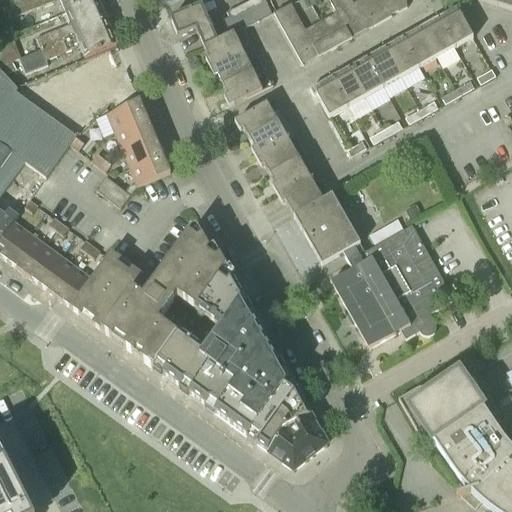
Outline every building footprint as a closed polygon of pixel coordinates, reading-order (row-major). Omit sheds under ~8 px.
[(27,0),(0,0),(0,7),(1,10),(12,6),(12,5),(27,0)] [(96,0),(27,0),(12,5),(12,6),(17,18),(53,4),(55,1),(54,0),(59,0),(66,15),(97,2),(96,0)] [(195,32),(204,49),(240,32),(272,17),(264,0),(257,0),(227,14),(229,20),(222,23),(217,11),(206,16),(202,8),(170,21),(178,39),(195,32)] [(319,0),(309,0),(308,1),(312,9),(321,4),(319,0)] [(366,31),(352,6),(350,1),(349,0),(327,0),(336,14),(321,23),(335,50),(352,41),(351,39),(366,31)] [(367,0),(362,0),(352,6),(366,31),(367,33),(392,19),(391,17),(398,13),(399,15),(407,10),(406,0),(367,0)] [(511,0),(478,0),(478,1),(511,11),(511,0)] [(97,2),(66,15),(71,27),(37,41),(41,52),(106,24),(97,2)] [(311,9),(307,2),(298,7),(302,15),(311,9)] [(335,50),(321,23),(305,32),(292,7),(274,16),(303,68),(304,68),(303,66),(318,58),(319,60),(335,50)] [(459,9),(438,21),(455,51),(473,41),(460,18),(463,16),(459,9)] [(455,51),(438,21),(420,31),(437,61),(455,51)] [(106,24),(41,52),(45,63),(80,48),(85,61),(116,48),(106,24)] [(437,61),(420,31),(402,41),(419,71),(437,61)] [(204,49),(204,50),(213,69),(243,56),(239,47),(230,52),(225,42),(234,37),(241,34),(240,32),(204,49)] [(384,51),(401,81),(419,71),(402,41),(384,51)] [(367,61),(383,91),(401,81),(384,51),(367,61)] [(41,52),(22,59),(29,75),(47,67),(45,63),(41,52)] [(243,56),(213,69),(222,89),(252,74),(243,78),(238,68),(247,64),(243,56)] [(349,71),(366,101),(383,91),(367,61),(349,71)] [(366,101),(349,71),(331,81),(348,111),(366,101)] [(0,200),(2,198),(26,166),(46,181),(70,148),(75,141),(77,139),(15,95),(18,91),(0,72),(0,200)] [(495,80),(492,73),(477,81),(481,88),(495,80)] [(252,74),(222,89),(231,108),(229,109),(229,110),(269,91),(268,90),(262,93),(258,85),(249,90),(244,79),(253,75),(252,74)] [(331,81),(310,92),(314,100),(317,98),(329,121),(348,111),(331,81)] [(456,93),(460,100),(474,92),(470,85),(456,93)] [(460,100),(456,93),(441,101),(445,108),(460,100)] [(248,142),(277,126),(277,125),(268,130),(263,120),(272,115),(267,107),(274,103),(273,103),(235,125),(236,126),(238,125),(248,142)] [(114,136),(147,122),(140,104),(107,117),(114,136)] [(419,113),(423,120),(438,112),(434,105),(419,113)] [(423,120),(419,113),(405,121),(409,128),(423,120)] [(147,122),(114,136),(122,154),(155,140),(147,122)] [(384,133),(388,140),(402,132),(398,125),(384,133)] [(259,161),(288,144),(283,136),(275,141),(269,131),(278,126),(277,126),(248,142),(259,161)] [(388,140),(384,133),(369,141),(373,148),(388,140)] [(129,172),(162,158),(155,140),(122,154),(129,172)] [(75,141),(70,148),(78,154),(84,147),(75,141)] [(259,161),(270,179),(299,162),(298,162),(290,167),(284,157),(293,152),(288,144),(259,161)] [(362,145),(347,154),(351,161),(366,152),(362,145)] [(98,170),(104,163),(97,157),(92,165),(98,170)] [(125,195),(130,199),(137,190),(170,176),(162,158),(129,172),(136,186),(129,189),(125,195)] [(299,162),(270,179),(281,198),(309,181),(304,172),(296,177),(290,168),(299,163),(299,162)] [(104,163),(98,170),(105,175),(111,168),(104,163)] [(130,199),(125,195),(106,180),(95,193),(120,212),(130,199)] [(294,221),(330,200),(329,199),(322,203),(309,181),(281,198),(285,206),(287,204),(294,217),(292,218),(294,221)] [(0,245),(14,226),(19,220),(18,219),(23,212),(2,198),(0,200),(0,245)] [(348,265),(365,255),(333,201),(332,199),(330,200),(294,221),(322,270),(343,258),(348,265)] [(31,217),(38,208),(31,203),(24,212),(31,217)] [(416,206),(406,212),(412,223),(422,217),(416,206)] [(56,234),(61,227),(54,222),(49,229),(56,234)] [(375,249),(403,232),(397,222),(369,238),(375,249)] [(14,226),(0,245),(0,260),(8,267),(30,237),(14,226)] [(61,227),(56,234),(63,239),(68,232),(61,227)] [(412,228),(365,255),(348,265),(353,274),(331,285),(369,351),(400,334),(404,342),(421,333),(422,335),(424,337),(425,338),(426,338),(428,338),(430,338),(432,337),(434,336),(435,335),(436,333),(436,332),(436,330),(436,327),(430,317),(454,304),(412,228)] [(92,283),(70,312),(80,319),(83,315),(95,323),(91,327),(112,342),(115,338),(126,346),(123,350),(134,358),(137,354),(143,359),(140,363),(154,373),(218,284),(219,284),(224,276),(227,274),(220,261),(214,264),(206,258),(210,254),(202,241),(197,244),(189,239),(192,234),(191,233),(149,291),(140,284),(143,280),(132,272),(129,276),(118,268),(121,263),(111,256),(107,261),(92,283)] [(30,237),(8,267),(24,278),(45,249),(30,237)] [(87,257),(92,250),(85,245),(80,252),(87,257)] [(45,249),(24,278),(39,289),(61,260),(45,249)] [(92,250),(87,257),(94,262),(99,255),(92,250)] [(61,260),(39,289),(55,300),(76,271),(61,260)] [(76,271),(55,300),(70,312),(92,283),(76,271)] [(227,290),(219,284),(218,284),(154,373),(214,417),(269,456),(282,435),(310,419),(244,303),(242,304),(241,306),(225,295),(232,286),(234,285),(233,284),(231,285),(227,290)] [(428,455),(436,450),(444,464),(454,477),(464,489),(476,501),(488,511),(489,511),(511,511),(511,453),(507,448),(500,439),(493,430),(488,421),(498,415),(468,363),(398,402),(428,455)] [(282,435),(269,456),(293,474),(326,448),(310,419),(282,435)] [(27,511),(0,458),(0,511),(27,511)]
